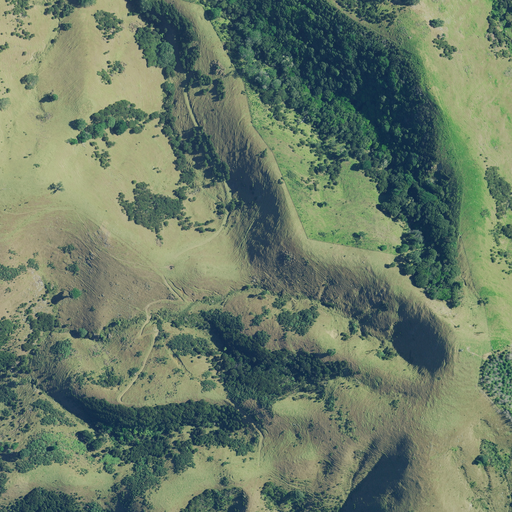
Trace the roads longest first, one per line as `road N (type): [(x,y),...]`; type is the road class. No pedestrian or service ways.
road 1 (track): [(149,248),(191,246),(228,205),(227,166),(194,109),(184,53),(149,0)]
road 2 (track): [(149,248),(82,206),(0,237)]
road 3 (track): [(124,392),(152,361),(154,320),(167,287),(149,248)]
